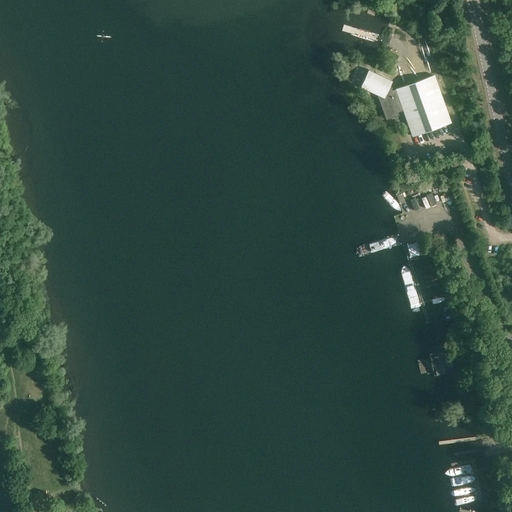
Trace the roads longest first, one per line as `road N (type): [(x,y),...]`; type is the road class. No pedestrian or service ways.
road 1 (unclassified): [(511,171),(472,0)]
road 2 (unknown): [(511,235),(488,215),(471,166),(431,142)]
